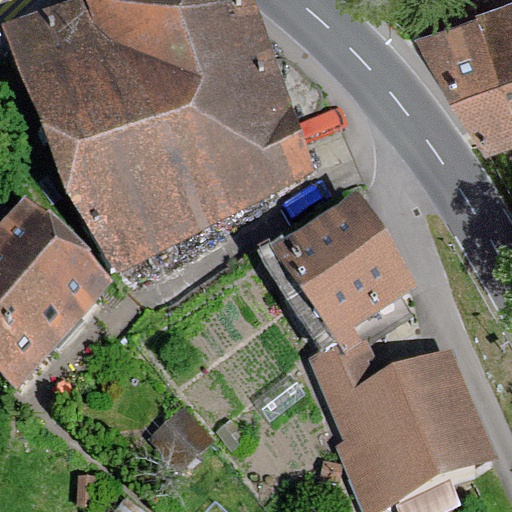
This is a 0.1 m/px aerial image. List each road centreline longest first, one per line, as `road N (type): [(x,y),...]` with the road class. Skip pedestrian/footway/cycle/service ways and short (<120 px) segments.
road 1 (residential): [(418,122),(400,170),(398,225),(511,488)]
road 2 (secondary): [(511,279),(418,122)]
road 3 (secondary): [(418,122),(295,0)]
